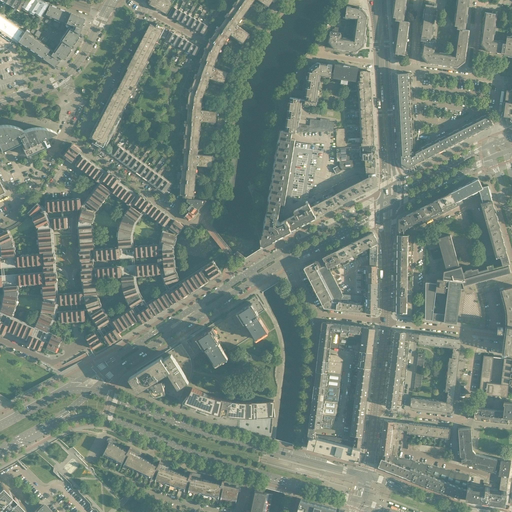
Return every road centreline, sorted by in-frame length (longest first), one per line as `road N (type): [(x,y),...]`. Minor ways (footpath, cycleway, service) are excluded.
road 1 (residential): [(281,0),(233,77),(216,192),(192,224),(89,151)]
road 2 (tertiary): [(283,250),(58,393)]
road 3 (residential): [(383,169),(352,171),(320,188),(327,140),(275,132),(281,100),(313,53)]
road 4 (secondary): [(52,422),(110,417),(298,483)]
road 5 (tertiary): [(90,391),(286,259)]
road 6 (secondary): [(297,458),(90,391)]
road 7 (residential): [(76,142),(145,8)]
road 8 (residential): [(511,480),(406,454),(405,413)]
road 9 (residential): [(405,413),(463,418),(474,343),(465,332)]
road 10 (residential): [(297,458),(316,313)]
road 11 (tertiary): [(393,192),(386,65)]
